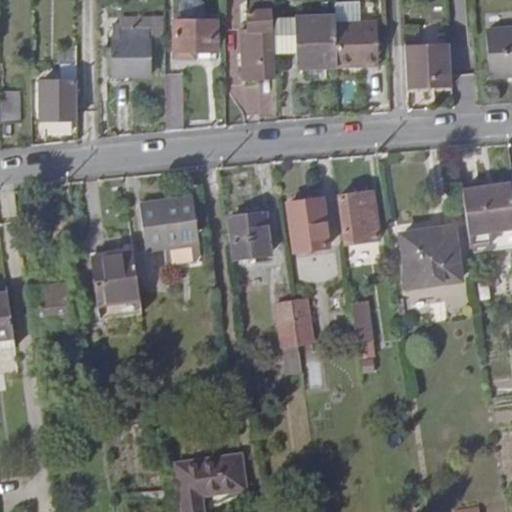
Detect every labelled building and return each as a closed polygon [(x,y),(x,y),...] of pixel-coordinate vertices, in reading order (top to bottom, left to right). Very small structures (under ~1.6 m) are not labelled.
[(242,0),(244,61),(255,60),(254,30),(248,30),(248,14),(271,14),(270,0),(242,0)] [(255,60),(244,61),(244,76),(270,76),(268,30),(271,30),(271,14),(248,14),(248,30),(254,30),(255,60)] [(296,65),(338,63),(336,21),(336,14),(274,16),(274,48),(295,47),(296,65)] [(216,20),(176,21),(177,56),(195,56),(195,48),(210,48),(218,48),(216,20)] [(336,21),(338,63),(379,62),(378,20),(336,21)] [(511,27),(487,29),(489,75),(511,73),(511,27)] [(152,73),(151,28),(121,28),(121,32),(117,31),(117,47),(115,48),(115,53),(121,53),(122,74),(152,73)] [(454,84),(451,44),(406,47),(409,88),(454,84)] [(183,69),(167,69),(168,131),(184,130),(183,69)] [(43,118),(76,117),(75,81),(43,81),(43,118)] [(1,91),(1,123),(21,123),(20,91),(1,91)] [(511,195),(511,187),(470,192),(476,233),(511,228),(511,195)] [(370,194),(340,198),(346,241),(376,237),(370,194)] [(329,245),(322,200),(289,204),(296,249),(329,245)] [(196,245),(189,204),(135,211),(141,252),(196,245)] [(270,250),(264,213),(232,217),(238,255),(270,250)] [(461,282),(454,231),(403,237),(410,289),(461,282)] [(196,245),(162,250),(164,263),(169,266),(193,262),(198,257),(196,245)] [(139,316),(130,255),(87,261),(96,321),(139,316)] [(0,319),(11,319),(5,275),(0,275),(0,319)] [(69,285),(29,290),(33,315),(35,330),(74,325),(69,285)] [(367,299),(353,301),(358,339),(373,337),(367,299)] [(293,310),(299,348),(312,346),(307,308),(293,310)] [(283,350),(299,348),(293,310),(278,313),(283,350)] [(0,319),(0,331),(13,330),(11,319),(0,319)] [(303,350),(307,392),(328,390),(324,348),(303,350)] [(239,454),(176,465),(182,511),(206,511),(204,495),(244,489),(239,454)]
